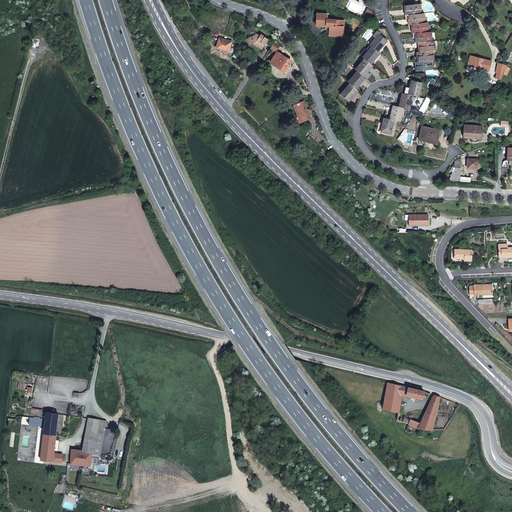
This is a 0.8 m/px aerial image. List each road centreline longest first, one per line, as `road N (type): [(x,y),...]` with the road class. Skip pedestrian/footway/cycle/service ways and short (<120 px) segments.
road 1 (motorway): [(408,511),(312,401),(235,290),(167,161),(106,0)]
road 2 (motorway): [(86,0),(135,137),(213,293),(318,439),(382,511)]
road 3 (secondary): [(0,296),(136,316),(439,389),(477,406),(488,429)]
road 4 (primary): [(419,303),(227,113),(183,58),(152,0)]
road 5 (unclassified): [(219,0),(292,32),(329,133),(348,159),(378,181),(433,192)]
road 6 (residential): [(433,192),(420,175),(372,158),(358,138),(361,100),(399,77),(404,60),(383,0)]
road 7 (primary): [(419,303),(511,398)]
road 8 (primary): [(511,389),(419,303)]
